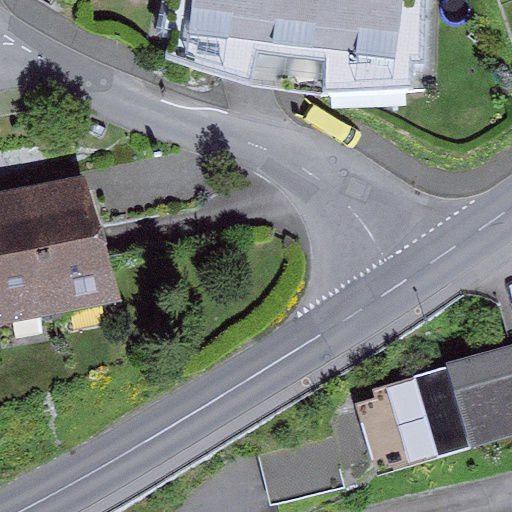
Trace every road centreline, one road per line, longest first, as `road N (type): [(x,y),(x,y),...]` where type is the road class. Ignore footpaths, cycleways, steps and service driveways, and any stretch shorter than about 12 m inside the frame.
road 1 (residential): [(400,283),(334,191),(301,165),(139,110),(0,38)]
road 2 (tertiary): [(23,511),(106,470),(400,283)]
road 3 (tertiary): [(400,283),(511,205)]
